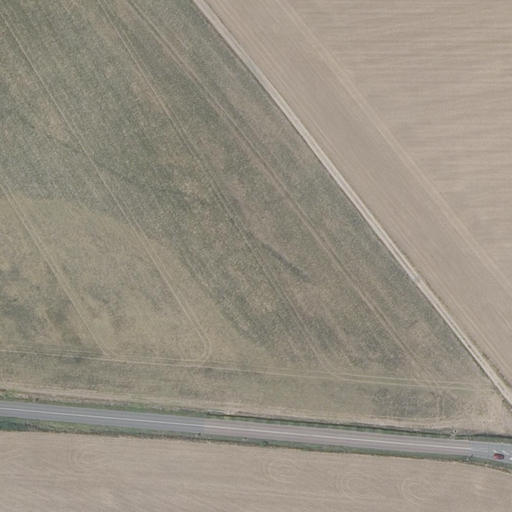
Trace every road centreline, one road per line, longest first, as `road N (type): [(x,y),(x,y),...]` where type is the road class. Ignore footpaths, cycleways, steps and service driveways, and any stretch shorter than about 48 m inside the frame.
road 1 (tertiary): [(511,452),(0,407)]
road 2 (track): [(511,401),(200,0)]
